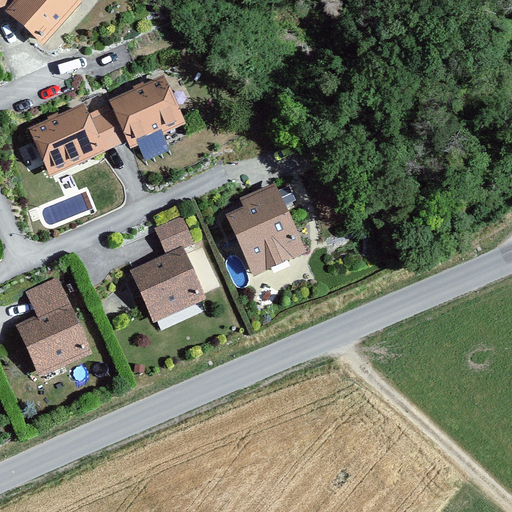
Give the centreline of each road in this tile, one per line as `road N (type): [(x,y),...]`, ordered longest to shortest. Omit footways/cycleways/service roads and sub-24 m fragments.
road 1 (tertiary): [(511,265),(0,487)]
road 2 (track): [(334,340),(511,504)]
